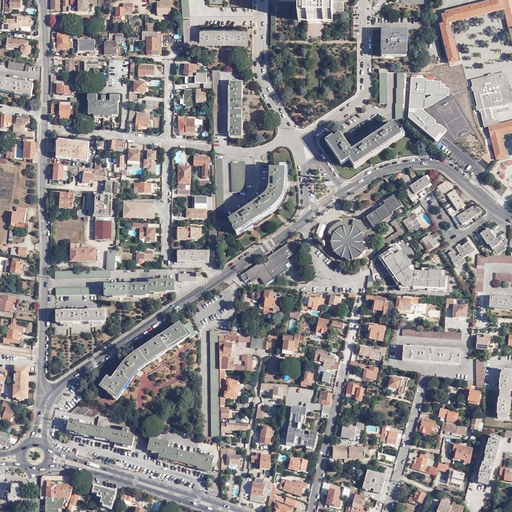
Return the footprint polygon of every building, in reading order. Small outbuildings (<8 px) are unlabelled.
[(23,0),(6,0),(6,4),(5,4),(5,12),(11,12),(12,8),(23,8),(23,0)] [(59,0),(50,0),(51,9),(59,9),(59,0)] [(96,0),(78,0),(79,10),(88,10),(88,1),(96,1),(96,0)] [(179,0),(180,12),(187,12),(186,0),(179,0)] [(275,0),(275,3),(297,3),(330,4),(330,16),(341,16),(341,3),(346,3),(345,0),(275,0)] [(447,61),(448,64),(459,61),(458,54),(456,55),(448,23),(489,12),(503,9),(511,46),(511,45),(511,2),(511,0),(490,0),(491,0),(444,12),(444,15),(440,16),(441,20),(439,20),(440,24),(438,25),(440,33),(438,34),(445,62),(447,61)] [(115,16),(115,20),(121,20),(121,16),(125,16),(125,12),(133,12),(133,3),(123,3),(122,7),(116,7),(115,16)] [(168,3),(154,3),(154,6),(153,6),(153,12),(155,12),(155,13),(168,13),(168,3)] [(330,24),(330,16),(330,4),(297,3),(297,23),(330,24)] [(129,18),(128,24),(136,24),(136,22),(139,22),(139,18),(132,18),(132,15),(128,15),(128,18),(129,18)] [(188,16),(180,16),(181,31),(182,39),(184,42),(187,42),(187,44),(190,44),(190,42),(189,42),(188,16)] [(4,23),(3,25),(3,29),(7,29),(7,30),(15,30),(15,28),(21,28),(21,26),(22,25),(25,25),(26,25),(26,27),(32,27),(32,17),(18,17),(17,20),(17,21),(14,21),(14,20),(7,20),(7,24),(4,23)] [(244,27),(197,27),(197,37),(204,38),(204,39),(217,39),(217,37),(224,37),(224,39),(237,39),(237,37),(244,37),(244,27)] [(152,54),(152,33),(152,31),(142,31),(141,31),(141,39),(146,40),(146,54),(152,54)] [(385,31),(380,31),(380,36),(381,36),(381,52),(380,52),(380,57),(385,57),(385,55),(399,55),(399,57),(405,57),(405,52),(403,52),(403,36),(404,36),(404,31),(399,31),(399,32),(385,32),(385,31)] [(57,51),(62,52),(62,55),(66,55),(68,53),(68,48),(73,48),(73,46),(73,41),(68,41),(68,32),(57,32),(57,44),(53,44),(54,51),(57,51)] [(161,36),(161,33),(152,33),(152,54),(157,54),(157,38),(161,38),(161,36)] [(28,40),(7,38),(6,47),(11,48),(11,47),(18,48),(18,49),(21,49),(21,51),(23,54),(27,55),(30,52),(30,49),(28,45),(27,45),(28,40)] [(93,40),(78,40),(79,51),(93,51),(93,40)] [(110,52),(110,54),(120,54),(119,48),(116,48),(116,41),(104,41),(104,52),(110,52)] [(78,64),(78,59),(65,59),(65,64),(65,71),(68,71),(68,76),(74,75),(74,64),(78,64)] [(82,61),(82,59),(78,59),(78,64),(78,73),(90,73),(90,68),(98,68),(98,62),(82,61)] [(26,71),(27,63),(10,61),(8,68),(26,71)] [(198,64),(185,64),(185,68),(184,68),(184,74),(187,74),(187,76),(196,76),(196,70),(198,70),(198,64)] [(139,65),(138,76),(145,76),(145,74),(153,74),(153,66),(139,65)] [(439,72),(435,65),(409,82),(413,89),(439,72)] [(218,70),(210,70),(211,89),(212,119),(212,134),(220,134),(218,70)] [(404,87),(404,72),(397,72),(397,87),(395,87),(395,117),(402,117),(402,87),(404,87)] [(492,102),(494,107),(511,102),(505,76),(504,76),(503,72),(497,74),(497,73),(469,80),(476,111),(478,110),(482,128),(486,127),(497,125),(495,120),(491,121),(488,108),(486,103),(492,102)] [(0,91),(32,97),(34,85),(27,83),(27,81),(14,79),(13,81),(0,78),(0,91)] [(144,92),(145,82),(134,81),(133,91),(144,92)] [(239,81),(229,81),(228,136),(238,136),(238,129),(241,129),(241,116),(239,116),(239,102),(241,102),(241,89),(239,88),(239,81)] [(63,83),(57,83),(57,93),(64,93),(70,94),(70,85),(63,85),(63,83)] [(206,104),(206,94),(201,94),(201,89),(196,89),(196,94),(195,99),(190,99),(190,96),(184,95),(184,105),(185,105),(185,108),(191,108),(191,107),(195,107),(195,104),(206,104)] [(108,113),(118,113),(118,102),(119,102),(119,96),(110,95),(110,101),(110,103),(96,102),(97,101),(97,95),(87,95),(87,101),(88,101),(88,112),(98,113),(98,115),(108,115),(108,113)] [(156,101),(146,100),(145,108),(155,109),(156,101)] [(69,115),(70,102),(59,102),(59,115),(69,115)] [(141,126),(149,127),(150,115),(137,114),(135,128),(141,129),(141,128),(141,126)] [(1,115),(0,115),(0,120),(0,125),(11,127),(11,117),(2,116),(2,115),(1,115)] [(29,119),(14,116),(13,132),(13,133),(23,134),(24,126),(26,126),(26,123),(28,123),(29,119)] [(194,119),(185,119),(185,133),(195,133),(194,125),(199,125),(198,119),(194,119)] [(337,134),(327,141),(342,161),(349,156),(354,162),(398,131),(391,120),(349,150),(337,134)] [(511,120),(497,125),(486,127),(488,138),(490,138),(495,160),(506,157),(501,135),(511,132),(511,120)] [(431,132),(420,122),(416,126),(428,136),(431,132)] [(76,137),(74,137),(73,138),(65,137),(64,142),(69,142),(68,144),(71,144),(72,143),(75,143),(75,145),(81,146),(81,150),(79,168),(84,169),(86,150),(93,151),(94,141),(92,141),(90,141),(84,140),(84,139),(76,138),(76,137)] [(109,149),(113,150),(114,147),(123,148),(124,142),(110,141),(109,149)] [(36,147),(36,144),(25,143),(23,159),(35,160),(36,151),(39,151),(39,147),(36,147)] [(129,149),(128,162),(139,162),(140,152),(133,152),(133,150),(129,149)] [(147,160),(144,160),(143,168),(147,169),(155,169),(156,152),(147,152),(147,160)] [(96,155),(95,163),(96,163),(96,170),(104,170),(104,165),(102,165),(102,164),(100,164),(100,157),(98,157),(98,155),(96,155)] [(123,158),(118,158),(118,166),(115,165),(114,173),(119,173),(120,168),(126,169),(127,157),(123,157),(123,158)] [(194,157),(194,166),(201,166),(201,177),(208,177),(208,157),(194,157)] [(221,159),(214,159),(217,217),(223,217),(221,159)] [(244,162),(230,162),(231,192),(245,191),(244,162)] [(63,167),(54,165),(54,170),(53,173),(53,180),(57,180),(62,181),(63,173),(63,171),(63,168),(63,167)] [(189,186),(190,167),(179,167),(178,183),(179,183),(179,186),(177,185),(177,190),(189,191),(189,186)] [(79,168),(78,168),(77,168),(75,168),(74,171),(71,171),(69,170),(67,170),(66,171),(66,172),(68,172),(68,173),(74,174),(74,176),(78,176),(79,168)] [(284,186),(284,168),(269,168),(270,176),(271,176),(270,186),(269,190),(268,191),(268,193),(267,194),(266,194),(265,195),(265,196),(264,197),(263,198),(237,216),(237,215),(229,220),(234,227),(235,226),(239,231),(267,211),(270,209),(273,207),(274,206),(275,204),(276,203),(277,202),(278,201),(279,200),(280,199),(280,197),(281,196),(281,195),(282,193),(282,192),(283,190),(283,189),(284,188),(284,186)] [(106,186),(106,182),(107,174),(101,174),(102,171),(95,170),(95,173),(91,172),(92,171),(87,171),(84,171),(82,182),(93,184),(106,186)] [(409,200),(415,196),(414,196),(429,185),(426,181),(427,179),(425,176),(422,178),(408,188),(409,189),(404,193),(409,200)] [(120,194),(121,183),(114,182),(113,182),(107,182),(106,193),(113,194),(113,193),(120,194)] [(452,213),(453,214),(456,218),(452,220),(456,226),(458,229),(464,230),(469,226),(466,222),(479,212),(476,207),(473,209),(471,206),(460,214),(457,210),(463,206),(452,190),(450,192),(442,182),(435,188),(442,198),(445,196),(456,211),(452,213)] [(137,188),(137,193),(150,194),(154,194),(154,184),(150,184),(133,184),(133,188),(137,188)] [(77,191),(69,191),(69,194),(61,194),(59,208),(73,209),(74,196),(81,197),(82,192),(77,191)] [(113,195),(106,195),(94,194),(94,217),(112,217),(113,195)] [(367,217),(373,226),(392,214),(391,212),(400,206),(392,195),(381,202),(382,205),(383,206),(367,217)] [(124,204),(123,218),(154,219),(154,204),(124,204)] [(364,217),(371,227),(373,226),(367,217),(383,206),(382,205),(364,217)] [(14,214),(13,227),(18,228),(18,223),(26,224),(27,210),(18,209),(18,214),(14,214)] [(207,211),(188,210),(188,220),(207,220),(207,211)] [(412,227),(414,231),(420,227),(415,219),(416,218),(413,214),(401,222),(407,230),(412,227)] [(116,218),(96,217),(96,241),(115,241),(116,218)] [(369,238),(377,233),(374,229),(375,229),(373,226),(371,227),(367,230),(366,228),(365,227),(363,225),(362,224),(360,222),(359,221),(358,221),(356,220),(354,220),(352,219),(351,226),(349,226),(347,226),(346,226),(345,222),(345,221),(342,222),(340,222),(338,223),(336,224),(334,226),(332,228),(330,230),(329,232),(332,234),(332,235),(332,237),(331,239),(331,240),(331,242),(331,243),(331,244),(331,245),(332,247),(332,248),(333,249),(333,250),(335,252),(337,254),(338,255),(339,256),(341,256),(344,257),(346,258),(347,258),(348,260),(349,260),(355,258),(358,257),(363,251),(364,250),(362,247),(362,245),(362,243),(363,240),(362,237),(366,235),(369,238)] [(395,223),(391,225),(395,231),(374,246),(376,249),(401,232),(395,223)] [(139,227),(132,227),(132,231),(134,231),(134,241),(147,242),(147,235),(149,236),(149,231),(139,231),(139,227)] [(414,231),(412,227),(407,230),(407,231),(410,235),(415,232),(414,231)] [(193,228),(178,229),(178,240),(193,240),(193,239),(201,239),(201,229),(193,229),(193,228)] [(492,249),(497,255),(506,249),(501,242),(500,243),(496,238),(495,239),(488,229),(480,234),(487,245),(488,244),(492,249)] [(439,242),(436,238),(436,237),(432,240),(429,236),(428,235),(421,240),(425,246),(429,243),(432,247),(439,242)] [(467,251),(472,248),(468,242),(461,246),(460,245),(456,248),(460,253),(456,256),(452,250),(448,253),(452,258),(451,259),(454,263),(457,261),(460,264),(466,261),(463,257),(468,254),(469,253),(467,251)] [(432,248),(432,247),(429,243),(425,246),(424,247),(427,252),(432,248)] [(79,245),(70,245),(70,262),(95,262),(95,250),(79,251),(79,245)] [(404,245),(380,253),(385,269),(410,261),(404,245)] [(286,246),(239,277),(243,284),(248,280),(250,284),(258,278),(263,286),(286,271),(283,267),(287,264),(285,260),(292,255),(286,246)] [(12,248),(12,255),(19,256),(19,255),(27,256),(27,248),(20,248),(20,249),(12,248)] [(108,253),(107,270),(111,270),(116,270),(116,256),(117,251),(117,250),(113,250),(112,254),(108,253)] [(210,257),(210,251),(177,251),(177,257),(179,257),(179,262),(208,262),(208,257),(210,257)] [(145,255),(136,255),(136,265),(141,266),(141,261),(152,261),(152,252),(145,252),(145,255)] [(427,253),(419,258),(422,262),(429,257),(427,253)] [(476,278),(474,292),(482,293),(484,263),(511,263),(511,255),(509,256),(477,255),(476,269),(476,278)] [(6,261),(5,270),(7,271),(7,272),(11,273),(20,275),(20,271),(19,271),(20,260),(13,259),(13,262),(6,261)] [(427,266),(423,267),(426,276),(430,275),(429,272),(440,268),(437,261),(426,265),(427,266)] [(111,270),(107,270),(55,272),(55,279),(111,278),(111,270)] [(511,274),(496,273),(495,281),(511,282),(511,274)] [(448,277),(439,281),(441,284),(440,285),(443,292),(453,288),(450,280),(449,281),(448,277)] [(149,286),(105,286),(105,297),(150,296),(150,293),(174,293),(174,282),(149,282),(149,286)] [(259,290),(258,300),(262,300),(263,294),(266,295),(267,291),(259,290)] [(279,312),(281,302),(275,300),(272,300),(266,299),(266,295),(263,294),(262,300),(265,301),(265,304),(264,307),(264,308),(274,309),(274,312),(279,312)] [(330,296),(325,295),(324,300),(329,301),(328,308),(337,310),(340,298),(342,298),(343,295),(340,295),(340,297),(331,295),(330,296)] [(15,303),(16,298),(1,296),(0,302),(0,310),(11,312),(13,303),(15,303)] [(386,299),(366,296),(365,301),(374,302),(373,311),(383,312),(383,316),(386,316),(388,303),(385,303),(386,299)] [(419,298),(398,297),(397,304),(411,306),(411,304),(418,305),(419,298)] [(500,299),(490,298),(489,308),(511,310),(511,300),(504,300),(504,297),(501,297),(500,299)] [(322,308),(324,300),(319,299),(319,300),(319,301),(314,300),(309,298),(307,305),(307,307),(312,308),(311,310),(317,311),(318,307),(322,308)] [(458,317),(465,317),(466,306),(453,305),(454,299),(446,299),(446,311),(453,311),(452,318),(458,319),(458,317)] [(62,309),(57,309),(57,323),(105,322),(105,308),(100,308),(100,312),(62,313),(62,309)] [(8,325),(6,339),(5,339),(4,344),(9,345),(10,343),(18,345),(18,341),(17,340),(18,332),(22,333),(22,328),(14,326),(15,320),(11,319),(10,326),(8,325)] [(339,329),(340,323),(319,319),(315,336),(322,337),(323,333),(326,334),(328,327),(328,325),(331,325),(331,327),(339,329)] [(132,377),(141,368),(143,366),(143,367),(151,361),(151,360),(163,352),(163,353),(172,347),(171,346),(183,338),(184,339),(188,336),(190,339),(195,335),(189,322),(182,327),(179,324),(137,353),(133,356),(131,358),(128,360),(123,365),(114,376),(110,380),(107,378),(101,387),(111,395),(117,399),(126,385),(133,377),(132,377)] [(365,330),(368,331),(371,331),(370,337),(378,339),(377,341),(383,342),(386,327),(368,323),(367,325),(366,325),(365,330)] [(444,333),(402,330),(402,337),(461,341),(461,334),(444,333)] [(229,335),(229,331),(210,331),(211,437),(219,437),(218,336),(229,335)] [(371,331),(368,331),(367,339),(377,341),(378,339),(370,337),(371,331)] [(298,335),(295,335),(295,336),(295,337),(289,336),(288,336),(288,337),(283,337),(283,342),(284,342),(283,351),(293,352),(293,355),(297,355),(297,351),(293,351),(294,345),(299,345),(299,344),(300,336),(301,335),(298,335)] [(223,340),(238,340),(238,336),(233,336),(232,336),(229,336),(219,336),(219,370),(225,370),(252,372),(253,367),(249,367),(250,356),(242,355),(242,361),(245,361),(245,367),(239,366),(235,366),(235,359),(231,359),(231,345),(223,344),(223,340)] [(260,349),(262,349),(264,336),(262,336),(253,336),(252,336),(252,337),(250,349),(260,349)] [(478,339),(477,339),(476,350),(487,351),(488,345),(489,345),(490,337),(484,336),(483,340),(481,340),(481,337),(478,337),(478,339)] [(385,353),(386,348),(377,346),(376,350),(360,347),(358,356),(362,357),(362,359),(368,360),(369,360),(377,362),(379,352),(385,353)] [(460,351),(404,347),(403,361),(459,365),(460,351)] [(339,370),(340,363),(334,361),(335,358),(327,356),(328,351),(317,348),(315,360),(325,362),(331,364),(330,368),(339,370)] [(0,389),(2,390),(8,369),(0,366),(0,389)] [(17,399),(24,400),(28,400),(30,368),(15,367),(13,399),(17,399)] [(378,370),(370,368),(369,371),(365,370),(363,379),(376,382),(378,370)] [(511,372),(502,371),(501,381),(499,381),(498,385),(501,385),(499,405),(496,405),(496,409),(499,409),(498,419),(508,420),(511,372)] [(308,374),(303,372),(301,383),(301,385),(305,386),(311,387),(312,378),(313,375),(310,374),(310,373),(308,372),(308,374)] [(229,386),(229,390),(239,392),(240,387),(238,386),(239,384),(238,383),(239,378),(230,376),(229,382),(228,386),(229,386)] [(392,378),(389,388),(400,391),(399,394),(399,395),(400,396),(403,397),(404,395),(408,380),(405,379),(404,380),(403,380),(403,381),(392,378)] [(276,384),(261,383),(260,390),(269,391),(270,389),(274,389),(273,395),(282,397),(282,396),(286,396),(287,394),(288,385),(285,385),(276,384)] [(360,387),(349,384),(347,394),(357,396),(356,400),(357,402),(360,403),(362,402),(365,391),(363,391),(359,389),(360,387)] [(375,390),(368,389),(367,390),(367,393),(373,394),(372,397),(374,397),(375,390)] [(239,392),(229,390),(228,393),(227,393),(226,397),(235,399),(236,396),(238,397),(239,392)] [(291,390),(290,396),(290,397),(289,398),(297,399),(298,391),(296,391),(292,390),(291,390)] [(478,404),(478,406),(480,407),(482,400),(481,399),(481,396),(480,396),(480,394),(465,391),(462,403),(468,404),(469,402),(478,404)] [(323,400),(330,402),(332,394),(325,392),(324,396),(320,396),(318,403),(322,404),(323,400)] [(10,417),(12,418),(15,411),(12,410),(13,406),(6,403),(4,407),(6,408),(2,419),(8,422),(10,417)] [(81,414),(89,407),(77,404),(69,411),(81,414)] [(285,444),(314,448),(317,431),(309,429),(308,434),(304,433),(304,428),(299,428),(300,422),(304,423),(307,407),(291,405),(285,444)] [(94,408),(89,407),(81,414),(86,415),(94,408)] [(220,407),(220,408),(220,411),(221,411),(221,418),(229,418),(229,411),(229,408),(220,407)] [(86,415),(90,417),(99,409),(94,408),(86,415)] [(103,410),(99,409),(90,417),(95,418),(103,410)] [(451,411),(442,409),(441,409),(439,417),(447,419),(447,421),(456,423),(457,422),(458,415),(457,415),(458,413),(451,412),(451,411)] [(123,428),(124,422),(99,417),(98,423),(123,428)] [(436,423),(419,418),(416,431),(419,432),(419,433),(425,434),(426,432),(431,433),(432,426),(437,427),(438,422),(436,421),(436,423)] [(482,420),(473,418),(470,431),(480,433),(482,425),(481,424),(482,420)] [(123,428),(98,423),(97,428),(103,429),(102,430),(78,425),(78,422),(69,420),(67,430),(76,432),(75,433),(123,443),(123,445),(132,447),(134,437),(127,435),(128,429),(123,428)] [(344,430),(343,438),(349,439),(349,441),(353,441),(355,430),(363,431),(364,423),(356,422),(355,427),(351,427),(351,426),(342,425),(342,430),(344,430)] [(467,428),(455,426),(443,423),(441,430),(452,433),(466,436),(467,428)] [(251,425),(226,424),(221,424),(221,432),(231,433),(231,431),(231,429),(250,430),(251,425)] [(268,428),(262,427),(259,443),(272,445),(274,431),(272,430),(272,428),(268,427),(268,428)] [(8,442),(9,440),(5,438),(7,433),(5,433),(0,430),(0,447),(1,444),(6,446),(8,442)] [(398,434),(390,432),(387,444),(395,446),(398,434)] [(500,438),(491,435),(489,445),(485,444),(484,448),(488,449),(483,469),(479,468),(478,471),(480,472),(482,472),(479,482),(488,484),(491,472),(500,438)] [(168,443),(150,438),(147,450),(159,453),(158,458),(206,470),(205,471),(209,472),(213,459),(209,458),(209,457),(206,456),(205,459),(166,449),(168,443)] [(460,444),(452,442),(450,451),(456,453),(455,459),(464,461),(464,462),(469,464),(473,447),(460,445),(460,444)] [(344,449),(333,448),(333,459),(344,459),(344,463),(349,463),(350,459),(356,460),(364,460),(364,459),(369,459),(370,450),(377,451),(378,448),(365,447),(365,450),(363,450),(363,448),(358,448),(358,449),(344,449)] [(264,464),(263,469),(268,470),(270,457),(266,456),(266,454),(265,454),(265,451),(260,451),(260,454),(256,453),(255,457),(252,457),(251,462),(259,463),(264,464)] [(412,469),(435,476),(437,470),(438,468),(435,468),(431,466),(430,470),(425,468),(429,456),(421,454),(420,458),(419,458),(417,466),(414,465),(413,465),(412,469)] [(231,456),(222,455),(221,470),(227,471),(227,466),(232,466),(232,465),(239,465),(240,457),(235,456),(231,456)] [(299,460),(291,458),(289,468),(298,470),(298,469),(305,470),(308,460),(300,459),(299,460)] [(510,459),(505,459),(504,466),(502,466),(501,472),(501,475),(499,474),(499,479),(511,481),(511,470),(506,469),(506,466),(508,466),(510,459)] [(449,466),(439,463),(438,468),(437,470),(447,472),(449,466)] [(385,476),(367,471),(362,488),(381,493),(384,482),(383,481),(385,476)] [(464,475),(451,472),(447,486),(460,489),(464,475)] [(263,484),(264,478),(260,478),(255,477),(254,482),(253,482),(250,500),(264,502),(265,495),(270,496),(270,492),(273,479),(271,479),(270,485),(263,484)] [(279,489),(283,490),(289,492),(290,490),(295,492),(294,494),(301,496),(304,487),(305,488),(307,484),(299,481),(298,483),(286,480),(283,478),(279,489)] [(41,497),(47,497),(47,481),(69,482),(69,480),(42,480),(42,487),(42,489),(41,491),(41,497)] [(47,481),(47,497),(65,497),(70,497),(74,486),(69,485),(69,482),(47,481)] [(342,484),(340,487),(347,490),(350,491),(357,493),(358,490),(342,484)] [(13,502),(13,504),(22,504),(22,491),(19,491),(19,485),(12,485),(12,488),(10,488),(10,492),(12,492),(12,495),(8,494),(8,502),(10,503),(10,501),(11,501),(13,502)] [(116,493),(94,486),(92,492),(93,493),(95,496),(103,499),(102,505),(103,506),(112,509),(116,493)] [(422,504),(427,493),(418,489),(415,498),(411,496),(409,500),(411,503),(416,506),(418,502),(422,504)] [(340,492),(329,490),(326,504),(332,505),(331,507),(339,509),(341,502),(338,501),(340,492)] [(76,506),(80,494),(73,492),(68,510),(71,511),(73,505),(76,506)] [(276,493),(270,492),(269,498),(274,500),(285,504),(285,503),(299,509),(301,503),(287,498),(286,500),(275,496),(276,493)] [(359,494),(357,493),(352,507),(350,506),(348,511),(366,511),(367,509),(363,508),(365,501),(368,502),(370,498),(359,494)] [(131,498),(121,495),(119,504),(123,505),(123,504),(124,500),(130,502),(131,498)] [(449,511),(453,503),(454,502),(443,498),(436,511),(449,511)] [(64,502),(47,503),(46,511),(59,511),(59,508),(62,508),(64,502)] [(462,511),(464,508),(453,503),(449,511),(462,511)]
